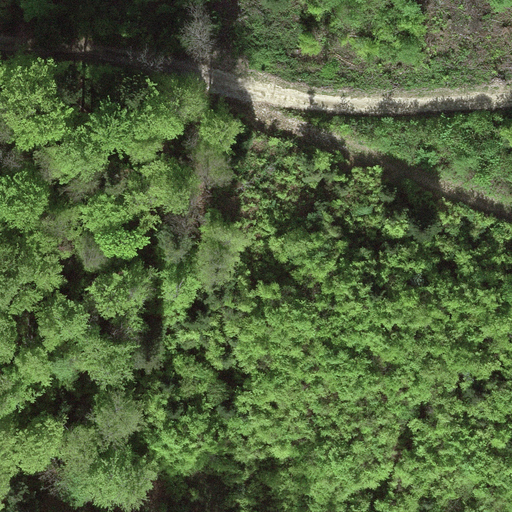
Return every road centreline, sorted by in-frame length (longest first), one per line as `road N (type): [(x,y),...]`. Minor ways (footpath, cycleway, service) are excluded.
road 1 (track): [(511,97),(263,99),(192,73),(58,44),(0,44)]
road 2 (track): [(263,99),(402,172),(511,205)]
road 3 (track): [(0,445),(146,511)]
